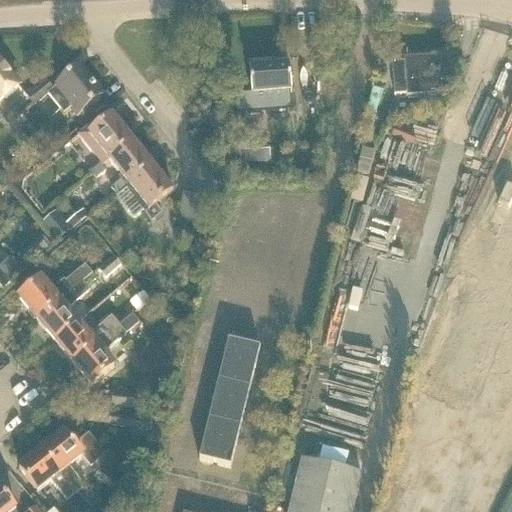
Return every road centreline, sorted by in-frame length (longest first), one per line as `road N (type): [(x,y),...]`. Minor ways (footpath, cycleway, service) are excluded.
road 1 (unclassified): [(323,0),(80,14)]
road 2 (unknown): [(358,0),(351,97),(313,227)]
road 3 (residential): [(193,161),(80,14)]
road 4 (unclassified): [(511,12),(358,0)]
